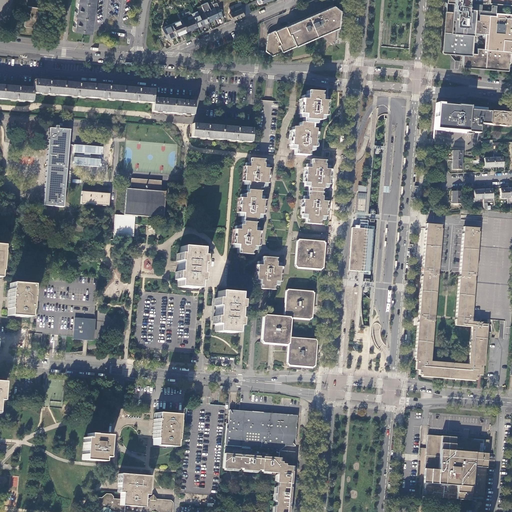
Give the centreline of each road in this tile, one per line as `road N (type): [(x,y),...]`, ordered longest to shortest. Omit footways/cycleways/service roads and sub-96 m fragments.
road 1 (primary): [(358,83),(334,379)]
road 2 (primary): [(391,384),(415,88)]
road 3 (secondary): [(0,359),(199,376)]
road 4 (tertiary): [(137,58),(0,43)]
road 5 (residential): [(173,60),(294,1)]
